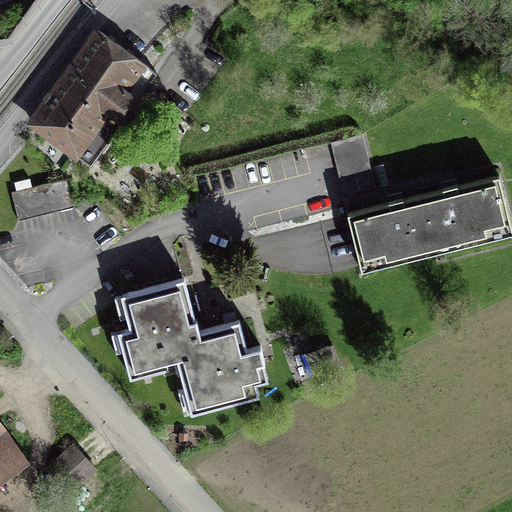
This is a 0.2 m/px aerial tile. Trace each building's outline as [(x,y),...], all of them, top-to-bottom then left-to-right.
[(97,32),(63,77),(122,119),(155,74),(97,32)] [(63,77),(30,123),(89,165),(122,119),(63,77)] [(363,133),(330,141),(344,194),(376,186),(363,133)] [(372,165),(379,187),(390,184),(383,162),(372,165)] [(511,234),(511,222),(499,170),(458,180),(458,178),(442,181),(443,183),(404,193),(404,191),(388,195),(388,196),(347,206),(362,270),(511,234)] [(65,179),(10,193),(17,222),(72,208),(65,179)] [(262,362),(261,359),(258,347),(245,351),(237,321),(197,332),(194,320),(193,321),(182,279),(127,294),(133,316),(126,317),(129,329),(124,331),(129,350),(122,351),(129,377),(165,367),(164,362),(176,359),(184,389),(190,387),(197,410),(256,395),(253,383),(265,379),(261,362),(262,362)] [(337,368),(328,343),(293,356),(302,381),(337,368)] [(0,481),(27,463),(0,423),(0,481)] [(70,490),(94,470),(72,445),(49,466),(70,490)]
